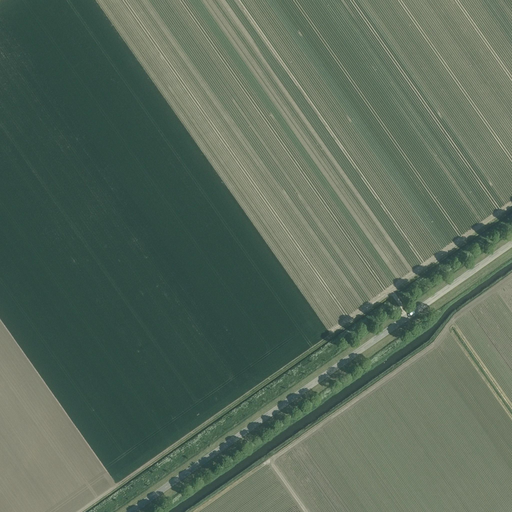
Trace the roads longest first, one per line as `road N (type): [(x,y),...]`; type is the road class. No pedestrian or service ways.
road 1 (unclassified): [(131,511),(511,244)]
road 2 (track): [(511,276),(455,317),(428,350),(272,464)]
